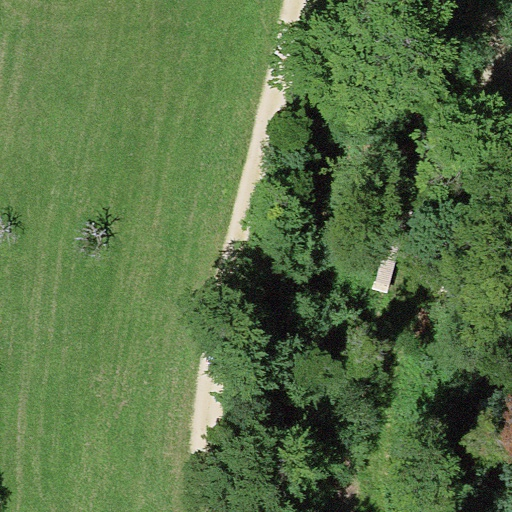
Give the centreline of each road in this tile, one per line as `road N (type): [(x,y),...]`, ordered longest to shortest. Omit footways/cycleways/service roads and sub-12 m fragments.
road 1 (track): [(302,0),(212,378),(200,511)]
road 2 (track): [(511,56),(457,130),(411,309),(399,511)]
